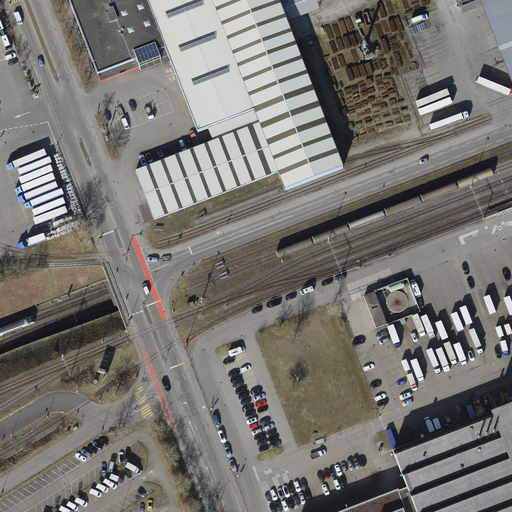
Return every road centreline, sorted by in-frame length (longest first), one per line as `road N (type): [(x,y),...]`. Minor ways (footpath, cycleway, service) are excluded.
road 1 (unclassified): [(134,277),(511,130)]
road 2 (tertiary): [(134,277),(25,0)]
road 3 (unclassified): [(177,385),(119,417),(57,401),(0,430)]
road 4 (unknown): [(447,0),(504,133)]
